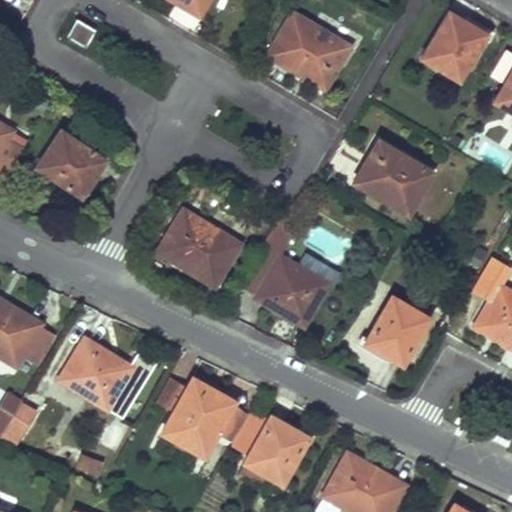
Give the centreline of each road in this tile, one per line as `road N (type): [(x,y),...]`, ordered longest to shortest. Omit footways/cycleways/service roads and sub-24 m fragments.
road 1 (residential): [(83,276),(412,430)]
road 2 (residential): [(167,121),(282,182),(314,127),(205,61)]
road 3 (residential): [(54,0),(34,38),(167,121)]
road 4 (residential): [(83,276),(167,121)]
road 5 (residential): [(511,393),(455,361),(412,430)]
